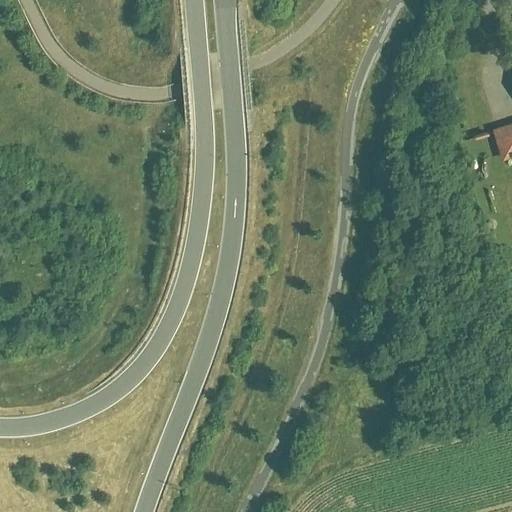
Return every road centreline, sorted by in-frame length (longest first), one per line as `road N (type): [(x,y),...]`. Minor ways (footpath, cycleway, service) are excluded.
road 1 (motorway): [(198,0),(209,167),(198,243),(171,323),(134,378),(96,406),(37,429),(0,431)]
road 2 (unclassified): [(249,511),(326,329),(351,113),(362,73),(401,0)]
road 3 (motorway): [(147,511),(216,331),(236,253),(243,190),(232,0)]
